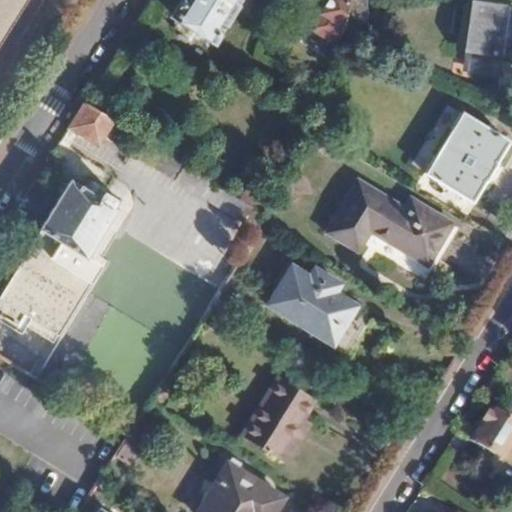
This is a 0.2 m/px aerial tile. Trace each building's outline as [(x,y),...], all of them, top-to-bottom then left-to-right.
[(174,16),(172,21),(174,23),(173,26),(178,29),(177,32),(191,40),(193,39),(199,43),(201,40),(204,41),(207,38),(211,40),(236,0),(179,0),(170,15),(174,16)] [(319,0),(317,3),(320,4),(308,22),(313,25),(311,28),(328,39),(323,47),(333,54),(339,33),(341,24),(348,0),(319,0)] [(365,0),(348,0),(341,24),(366,23),(365,0)] [(511,0),(464,0),(464,1),(471,2),(509,8),(511,8),(511,0)] [(509,8),(471,2),(463,52),(470,53),(468,72),(497,77),(500,58),(511,59),(511,32),(505,31),(509,8)] [(111,120),(83,103),(67,129),(96,147),(103,134),(111,120)] [(507,141),(461,113),(424,174),(469,201),(507,141)] [(111,120),(103,134),(256,228),(262,220),(265,215),(111,120)] [(28,192),(18,207),(43,221),(40,226),(84,252),(86,248),(101,257),(111,238),(99,229),(111,206),(110,204),(115,195),(91,181),(85,190),(68,180),(51,207),(28,192)] [(403,210),(357,182),(327,231),(356,249),(368,229),(425,264),(450,224),(410,199),(403,210)] [(0,314),(47,341),(88,267),(24,232),(0,274),(0,314)] [(310,278),(294,266),(268,304),(331,346),(355,308),(335,294),(340,285),(317,269),(310,278)] [(310,397),(276,374),(239,435),(284,462),(296,440),(287,435),(310,397)] [(479,424),(484,428),(476,442),(501,458),(511,438),(511,421),(488,408),(479,424)] [(139,442),(127,435),(114,454),(128,462),(139,442)] [(271,511),(281,497),(225,463),(194,511),(271,511)] [(108,485),(98,479),(91,489),(101,495),(108,485)]
